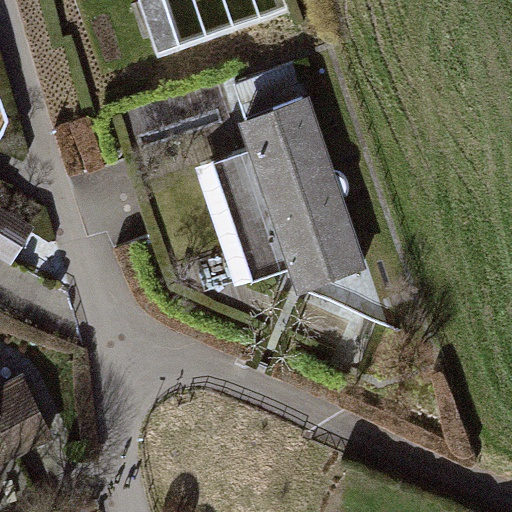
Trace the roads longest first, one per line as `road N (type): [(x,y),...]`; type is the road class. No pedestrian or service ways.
road 1 (residential): [(0,7),(71,237),(121,352),(119,437),(130,511)]
road 2 (track): [(121,352),(203,364),(511,503)]
